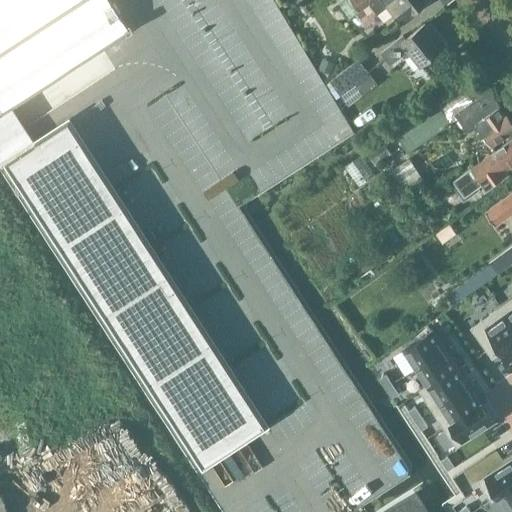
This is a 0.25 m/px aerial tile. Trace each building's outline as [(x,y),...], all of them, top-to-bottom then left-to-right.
[(0,0),(0,166),(9,161),(71,257),(135,357),(205,463),(266,424),(147,240),(69,121),(37,142),(27,127),(14,107),(103,49),(132,30),(112,0),(0,0)] [(352,0),(359,10),(369,3),(378,15),(390,6),(402,22),(427,3),(424,0),(352,0)] [(409,50),(421,65),(434,55),(437,59),(451,48),(437,31),(433,34),(425,23),(406,38),(403,35),(382,53),(391,64),(409,50)] [(331,82),(342,96),(370,74),(359,60),(331,82)] [(334,105),(348,123),(383,97),(369,79),(334,105)] [(458,118),(467,130),(473,125),(479,134),(482,131),(492,145),(511,130),(511,119),(506,112),(504,114),(499,107),(502,105),(490,89),(475,99),(473,100),(455,113),(458,118)] [(409,152),(458,118),(455,113),(473,100),(466,90),(441,107),(439,104),(396,134),(409,152)] [(511,139),(454,180),(456,184),(465,197),(479,187),(484,183),(487,187),(511,169),(511,139)] [(352,157),(341,166),(356,185),(367,176),(352,157)] [(374,179),(389,200),(422,178),(407,157),(374,179)] [(511,193),(487,212),(497,226),(511,215),(511,193)] [(431,230),(436,240),(457,229),(451,219),(431,230)] [(511,263),(511,248),(498,258),(505,269),(511,263)] [(511,299),(501,307),(511,321),(511,299)] [(511,321),(501,307),(472,328),(493,357),(503,350),(511,361),(511,360),(511,321)] [(433,330),(404,349),(416,368),(446,349),(433,330)] [(446,349),(416,368),(427,386),(428,387),(458,367),(446,349)] [(427,386),(420,390),(433,409),(469,385),(458,367),(428,387),(427,386)] [(354,511),(379,511),(419,488),(356,385),(347,384),(348,376),(343,368),(341,391),(331,397),(325,397),(319,386),(313,386),(314,388),(313,403),(319,411),(316,445),(347,496),(347,500),(354,511)] [(387,373),(380,378),(386,387),(393,383),(387,373)] [(393,383),(386,387),(393,397),(399,393),(393,383)] [(469,385),(433,409),(445,427),(481,403),(481,402),(469,385)] [(481,403),(445,427),(457,446),(495,422),(482,402),(481,402),(481,403)] [(416,406),(409,410),(415,420),(422,416),(416,406)] [(422,416),(415,420),(422,430),(429,426),(422,416)] [(448,456),(442,460),(448,470),(455,466),(448,456)] [(511,458),(479,480),(492,500),(499,496),(498,495),(511,485),(511,458)] [(332,481),(323,487),(310,468),(286,485),(304,511),(315,511),(341,494),(332,481)] [(511,485),(498,495),(499,496),(509,511),(511,511),(511,485)] [(389,511),(429,511),(419,494),(389,511)]
